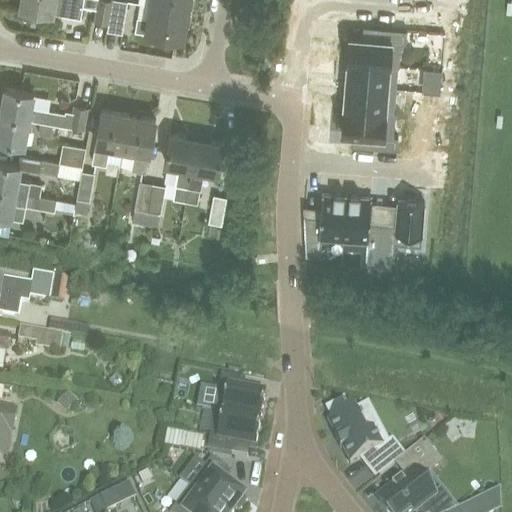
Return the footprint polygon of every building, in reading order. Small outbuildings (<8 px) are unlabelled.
[(83,7),(84,0),(21,0),(21,7),(54,13),(53,14),(81,19),(83,7)] [(93,21),(109,24),(112,0),(84,0),(83,7),(95,9),(93,21)] [(124,0),(112,0),(109,24),(107,30),(123,33),(129,1),(124,0)] [(150,0),(150,4),(189,11),(189,8),(191,8),(192,0),(150,0)] [(189,13),(189,11),(150,4),(148,18),(138,17),(136,31),(147,33),(147,32),(185,38),(187,24),(189,25),(190,13),(189,13)] [(348,61),(347,62),(349,62),(349,61),(393,65),(399,66),(399,65),(401,43),(406,43),(407,30),(379,27),(378,39),(362,38),(350,37),(348,61)] [(349,62),(347,85),(391,89),(393,65),(349,61),(349,62)] [(424,91),(440,92),(442,69),(426,68),(424,91)] [(345,108),(345,109),(389,112),(390,112),(391,89),(347,85),(345,108)] [(85,129),(85,127),(89,106),(75,104),(74,111),(66,110),(66,112),(32,106),(34,92),(6,87),(1,114),(29,119),(42,121),(68,126),(70,126),(73,127),(85,129)] [(424,91),(424,99),(439,101),(440,92),(424,91)] [(120,163),(123,147),(129,113),(102,108),(93,161),(107,164),(107,161),(120,163)] [(344,109),(342,133),(354,134),(370,135),(369,147),(397,149),(398,136),(394,135),(396,113),(396,112),(390,112),(389,112),(345,109),(345,108),(344,108),(344,109)] [(129,113),(123,147),(136,150),(133,168),(146,171),(156,118),(129,113)] [(0,140),(25,145),(29,119),(1,114),(0,118),(0,140)] [(66,138),(68,126),(42,121),(39,133),(66,138)] [(63,142),(60,162),(83,166),(90,128),(85,127),(85,129),(73,127),(70,144),(63,142)] [(171,133),(166,163),(179,165),(176,184),(188,186),(198,138),(171,133)] [(198,138),(188,186),(201,188),(204,170),(218,172),(223,143),(198,138)] [(82,170),(83,166),(60,162),(35,157),(21,154),(19,164),(21,164),(21,167),(32,169),(57,175),(81,179),(82,170)] [(0,187),(39,195),(41,184),(18,180),(21,167),(21,164),(19,164),(0,160),(0,187)] [(76,198),(75,202),(74,212),(86,214),(88,200),(91,200),(96,172),(82,170),(81,179),(77,198),(76,198)] [(146,224),(153,182),(140,180),(132,222),(146,224)] [(153,182),(146,224),(157,226),(159,212),(161,213),(166,185),(153,182)] [(39,196),(39,195),(0,187),(0,217),(11,219),(14,204),(39,208),(48,209),(48,210),(54,211),(74,214),(74,212),(75,202),(50,198),(39,196)] [(320,217),(303,215),(306,256),(321,257),(322,238),(343,240),(347,195),(344,195),(344,194),(343,194),(343,195),(335,194),(335,193),(334,193),(334,194),(322,193),(321,209),(320,217)] [(222,224),(228,196),(214,194),(209,221),(222,224)] [(347,195),(343,240),(367,242),(365,265),(367,265),(378,266),(379,266),(383,224),(370,223),(371,203),(372,197),(360,196),(360,195),(359,195),(359,196),(351,196),(351,194),(350,194),(349,195),(347,195)] [(379,266),(379,268),(393,269),(394,257),(396,243),(416,245),(421,245),(425,202),(398,199),(397,206),(396,226),(383,224),(379,266)] [(210,226),(208,236),(220,238),(221,228),(210,226)] [(367,265),(366,271),(378,274),(378,268),(378,266),(367,265)] [(31,298),(50,302),(54,277),(34,274),(32,285),(18,283),(18,282),(2,279),(1,284),(0,283),(0,314),(15,317),(18,302),(29,304),(31,298)] [(63,335),(21,327),(18,340),(36,343),(35,348),(60,352),(63,335)] [(0,370),(3,371),(7,352),(8,352),(11,337),(0,335),(0,370)] [(221,376),(214,413),(261,422),(266,396),(243,392),(245,380),(221,376)] [(327,423),(350,465),(364,457),(379,476),(394,464),(395,465),(401,460),(400,460),(404,456),(392,441),(382,446),(373,429),(366,433),(353,409),(350,411),(344,400),(325,409),(331,420),(327,423)] [(0,455),(7,457),(11,434),(13,434),(16,414),(0,411),(0,455)] [(256,447),(261,422),(214,413),(208,451),(231,455),(233,443),(250,446),(256,447)] [(391,488),(377,500),(379,502),(386,511),(425,511),(423,509),(435,499),(432,496),(420,480),(441,463),(424,441),(404,456),(400,460),(401,460),(411,473),(405,478),(401,481),(400,480),(391,488)] [(194,491),(221,511),(234,511),(235,511),(237,511),(239,511),(247,502),(244,500),(245,498),(224,482),(231,473),(215,461),(211,460),(204,468),(208,471),(194,491)] [(221,511),(194,491),(190,488),(171,511),(221,511)] [(500,489),(453,511),(494,511),(501,509),(500,489)] [(107,511),(119,506),(112,492),(100,498),(104,508),(106,511),(107,511)] [(93,511),(95,511),(104,508),(99,497),(89,502),(93,511)]
